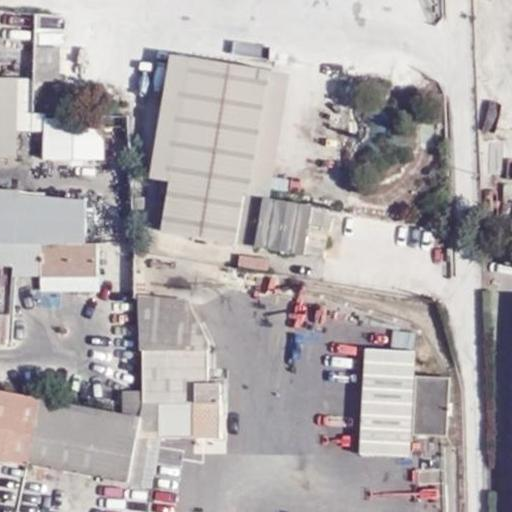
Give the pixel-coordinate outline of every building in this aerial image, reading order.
[(36,48),(35,81),(61,82),(62,48),(36,48)] [(331,210),(269,199),(290,74),(170,53),(148,178),(169,182),(160,231),(323,258),(331,210)] [(0,77),(0,155),(16,156),(17,78),(0,77)] [(54,84),(35,81),(34,106),(54,107),(54,84)] [(104,120),(44,119),(44,160),(103,161),(104,120)] [(0,265),(13,266),(13,274),(41,276),(41,287),(97,290),(99,244),(86,244),(89,198),(46,196),(46,191),(0,188),(0,265)] [(0,340),(11,340),(11,279),(0,278),(0,340)] [(140,350),(143,350),(143,390),(142,406),(159,405),(159,434),(159,440),(188,440),(221,440),(221,382),(210,383),(210,345),(192,309),(193,299),(139,295),(140,350)] [(447,438),(449,379),(413,377),(415,334),(394,333),(393,350),(364,349),(360,455),(412,457),(413,436),(447,438)] [(123,391),(123,414),(0,390),(0,460),(27,465),(128,482),(136,435),(159,434),(159,405),(142,406),(143,390),(123,391)]
